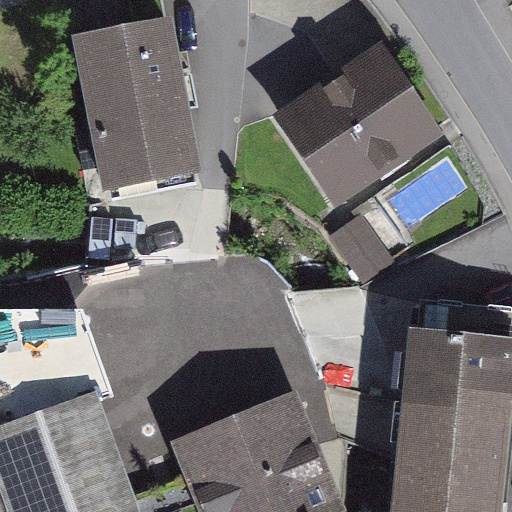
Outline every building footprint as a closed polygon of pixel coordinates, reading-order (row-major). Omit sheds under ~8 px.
[(162,23),(86,37),(115,194),(191,181),(162,23)] [(380,51),(284,113),(336,193),(431,130),(380,51)] [(370,299),(428,244),(392,206),(334,261),(370,299)] [(496,511),(511,377),(511,316),(423,307),(400,511),(496,511)] [(321,511),(337,505),(291,397),(185,442),(215,511),(321,511)] [(129,511),(87,399),(0,431),(0,471),(15,511),(129,511)] [(0,511),(15,511),(0,471),(0,511)]
